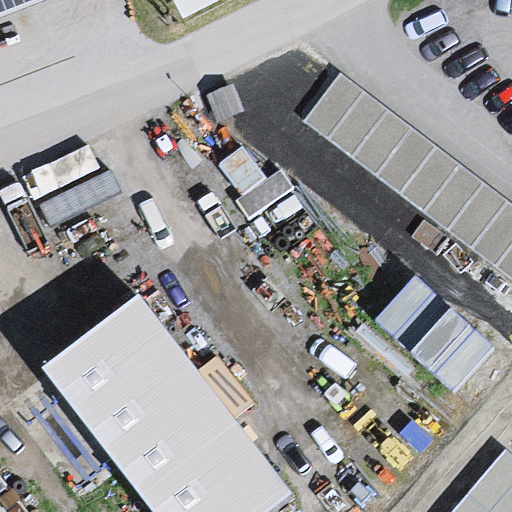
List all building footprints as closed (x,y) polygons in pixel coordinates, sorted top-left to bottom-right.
[(0,0),(0,22),(56,0),(0,0)] [(179,0),(184,10),(206,0),(179,0)] [(511,271),(511,191),(339,65),(301,117),(511,271)] [(473,405),(511,363),(511,350),(421,267),(376,315),(473,405)] [(280,511),(297,499),(140,301),(43,378),(149,511),(280,511)]
